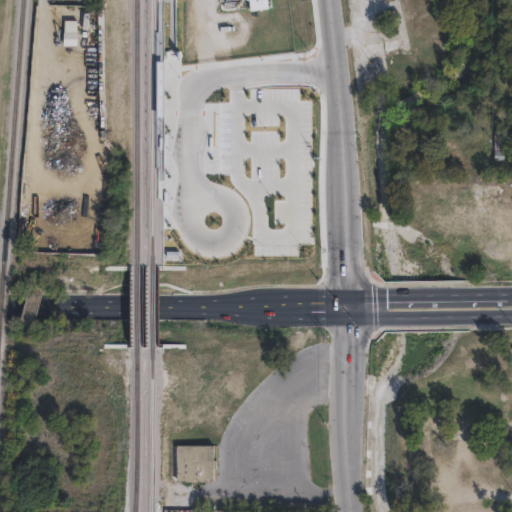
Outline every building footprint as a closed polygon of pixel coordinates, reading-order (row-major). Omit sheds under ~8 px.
[(224,0),(225,1),(233,0),(249,0),(250,10),(269,8),(268,0),(224,0)] [(64,20),(64,45),(77,45),(77,20),(64,20)] [(503,130),(503,149),(493,149),(493,130),(503,130)] [(208,225),(210,250),(308,242),(306,215),(266,219),(265,211),(258,212),(258,220),(208,225)] [(445,444),(445,455),(434,455),(434,460),(427,460),(427,452),(406,452),(406,444),(445,444)] [(207,448),(207,463),(210,463),(211,463),(211,470),(210,470),(208,470),(208,484),(152,483),(152,448),(207,448)] [(486,452),(486,469),(496,469),(496,483),(483,483),(483,478),(463,478),(462,469),(446,469),(446,452),(486,452)] [(440,502),(419,502),(419,484),(438,484),(438,472),(454,472),(454,486),(440,486),(440,502)]
